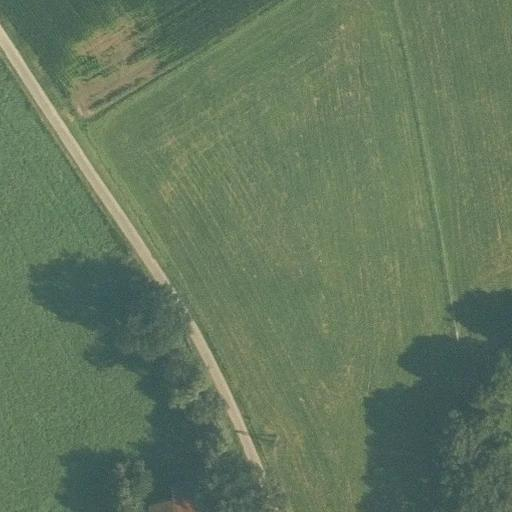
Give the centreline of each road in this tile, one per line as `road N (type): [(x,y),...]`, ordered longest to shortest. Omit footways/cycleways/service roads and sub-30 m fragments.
road 1 (track): [(0,36),(182,315),(272,511)]
road 2 (unclassified): [(511,332),(475,362),(469,511)]
